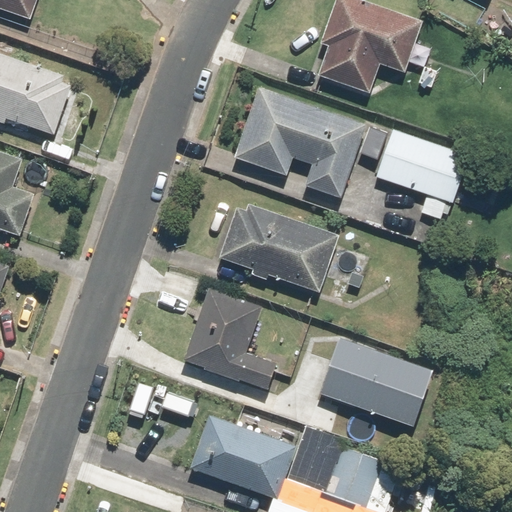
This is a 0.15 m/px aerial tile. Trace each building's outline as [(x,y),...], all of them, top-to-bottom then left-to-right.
[(0,0),(0,5),(33,17),(38,0),(0,0)] [(426,19),(374,0),(337,0),(325,40),(332,42),(322,72),(375,91),(384,64),(407,72),(426,19)] [(81,73),(0,47),(0,120),(9,123),(11,119),(62,135),(81,73)] [(369,121),(262,83),(237,154),(291,174),(297,155),(315,161),(307,185),(342,197),(369,121)] [(380,174),(429,191),(423,210),(450,219),(456,201),(473,153),(397,126),(380,174)] [(29,156),(0,146),(0,235),(0,236),(2,230),(22,237),(36,192),(19,187),(29,156)] [(363,289),(370,266),(357,262),(361,251),(338,244),(343,231),(241,197),(222,256),(324,289),(328,278),(363,289)] [(0,302),(13,263),(0,258),(0,302)] [(267,303),(212,282),(187,355),(285,389),(294,363),(251,348),(267,303)] [(417,421),(436,366),(360,340),(358,348),(337,341),(321,388),(417,421)] [(304,442),(211,410),(192,465),(285,497),(304,442)] [(323,444),(309,487),(345,497),(344,500),(387,511),(393,511),(402,481),(377,473),(383,454),(342,441),(340,449),(323,444)]
